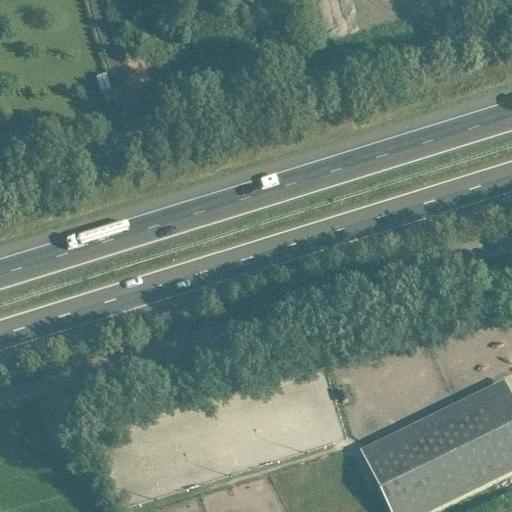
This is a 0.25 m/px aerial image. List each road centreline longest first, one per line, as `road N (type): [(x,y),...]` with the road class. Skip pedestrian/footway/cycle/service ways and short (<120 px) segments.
road 1 (unclassified): [(0,186),(511,24)]
road 2 (motorway): [(0,334),(511,175)]
road 3 (motorway): [(511,114),(0,273)]
road 4 (unclassified): [(511,239),(0,398)]
